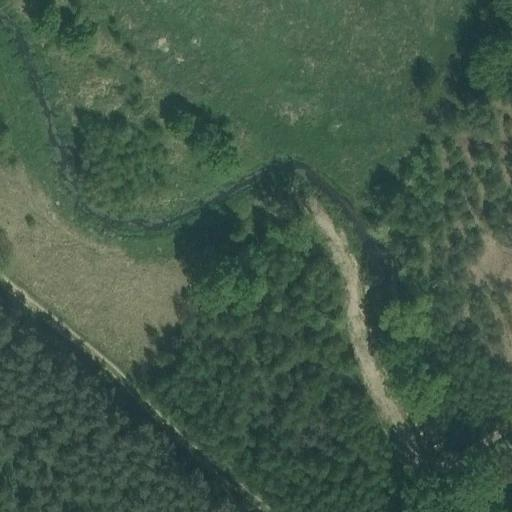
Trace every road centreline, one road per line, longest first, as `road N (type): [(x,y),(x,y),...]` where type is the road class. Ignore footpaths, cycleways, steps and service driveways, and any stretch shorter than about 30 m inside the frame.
road 1 (track): [(0,285),(271,511)]
road 2 (track): [(437,511),(473,445),(511,417)]
